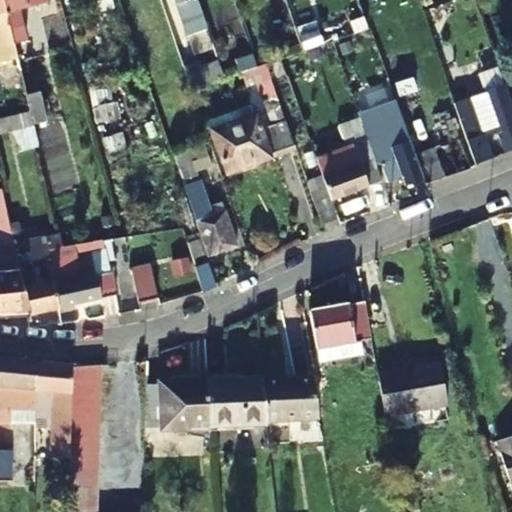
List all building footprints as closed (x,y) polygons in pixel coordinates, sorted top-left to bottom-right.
[(0,0),(0,94),(7,93),(6,87),(23,84),(14,46),(2,0),(0,0)] [(17,10),(31,6),(29,0),(2,0),(14,46),(26,43),(17,10)] [(287,71),(282,58),(266,63),(271,77),(287,71)] [(258,67),(242,73),(247,86),(271,77),(266,63),(258,67)] [(202,70),(200,66),(185,71),(192,90),(225,79),(219,64),(202,70)] [(511,102),(504,76),(482,83),(503,153),(511,149),(511,102)] [(427,178),(396,103),(378,110),(381,119),(394,115),(396,121),(384,125),(386,132),(384,133),(393,156),(383,159),(384,163),(381,165),(388,183),(404,178),(407,186),(427,178)] [(457,116),(474,162),(490,157),(474,111),(457,116)] [(310,182),(299,154),(277,163),(257,115),(214,132),(247,208),(310,182)] [(361,129),(366,142),(375,138),(371,127),(361,129)] [(459,139),(422,153),(433,181),(469,166),(459,139)] [(329,187),(334,200),(382,182),(366,142),(319,159),(329,187)] [(177,169),(208,257),(240,246),(228,211),(216,215),(193,163),(177,169)] [(334,200),(329,187),(314,192),(326,225),(340,218),(334,200)] [(0,188),(0,318),(28,315),(19,275),(1,188),(0,188)] [(29,249),(34,271),(19,275),(28,315),(54,308),(63,247),(48,249),(46,238),(33,240),(34,248),(29,249)] [(63,247),(54,308),(117,298),(114,274),(74,282),(72,270),(112,263),(109,239),(96,242),(63,247)] [(154,245),(133,249),(139,285),(159,282),(154,245)] [(203,292),(217,285),(210,263),(195,268),(203,292)] [(373,339),(367,301),(311,312),(319,363),(364,356),(362,341),(373,339)] [(0,456),(7,457),(11,403),(34,404),(35,390),(37,362),(0,358),(0,456)] [(385,406),(386,415),(449,405),(441,361),(379,371),(385,406)] [(51,392),(50,458),(69,458),(73,368),(73,366),(37,362),(35,390),(51,392)] [(96,511),(101,369),(73,368),(69,458),(68,511),(96,511)] [(264,383),(269,423),(319,418),(319,417),(313,378),(264,383)] [(269,423),(264,383),(208,384),(210,424),(269,423)] [(167,384),(167,433),(210,432),(210,424),(208,384),(167,384)] [(509,485),(511,483),(511,432),(494,438),(509,485)]
